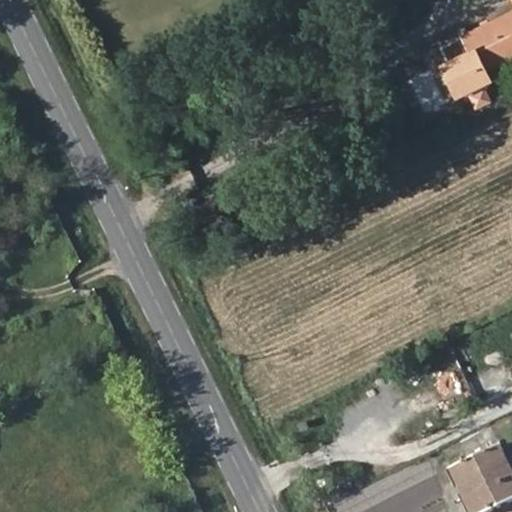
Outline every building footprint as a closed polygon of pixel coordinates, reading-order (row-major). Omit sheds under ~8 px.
[(487,79),(484,72),(511,58),(511,4),(462,28),(471,46),(447,58),(463,91),(487,79)] [(245,93),(267,83),(251,48),(228,58),(245,93)] [(488,85),(470,92),(477,107),(494,100),(488,85)] [(511,383),(498,390),(507,411),(511,409),(511,383)] [(511,471),(501,448),(452,472),(471,511),(491,511),(511,502),(511,471)]
